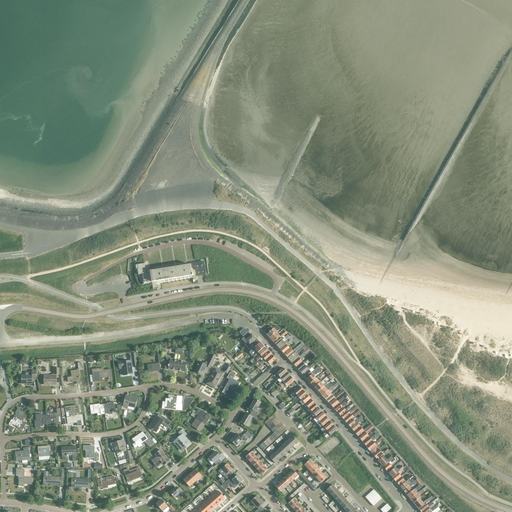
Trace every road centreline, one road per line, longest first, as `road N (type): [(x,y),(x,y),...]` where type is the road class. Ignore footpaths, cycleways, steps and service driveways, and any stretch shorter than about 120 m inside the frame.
road 1 (unclassified): [(0,309),(87,316),(224,290),(271,299),(329,343),(437,467),(511,510)]
road 2 (unclassified): [(0,343),(113,335),(197,318)]
road 3 (residential): [(284,361),(408,507)]
road 4 (residential): [(1,440),(125,431),(142,415),(147,387)]
road 5 (residential): [(0,425),(11,403),(25,398),(147,387)]
road 6 (residential): [(370,511),(315,449),(259,485)]
